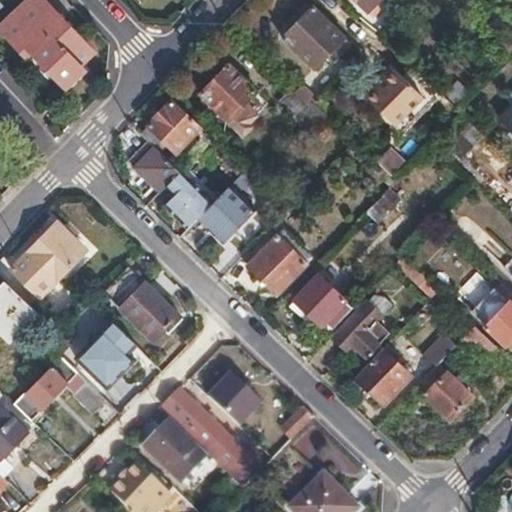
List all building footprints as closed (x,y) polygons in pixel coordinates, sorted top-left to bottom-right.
[(54,24),(30,0),(29,0),(0,29),(0,31),(25,57),(30,52),(66,88),(83,71),(78,66),(82,61),(81,42),(59,19),(54,24)] [(41,0),(30,0),(54,24),(59,19),(41,0)] [(374,4),(362,18),(380,34),(391,18),(374,4)] [(314,8),(284,39),(315,68),(345,37),(314,8)] [(229,66),(200,95),(243,136),(250,129),(247,125),(255,117),(243,105),(257,92),(229,66)] [(383,83),(368,98),(395,125),(423,96),(392,67),(381,78),(383,83)] [(310,106),(292,89),(281,101),(298,118),(310,106)] [(173,103),(149,127),(168,146),(176,154),(194,136),(199,140),(199,146),(203,150),(214,140),(201,128),(200,130),(173,103)] [(511,108),(502,119),(511,128),(511,108)] [(466,123),(444,145),(459,159),(480,137),(466,123)] [(149,127),(142,134),(150,143),(161,153),(168,146),(149,127)] [(161,153),(150,143),(144,150),(150,155),(147,158),(141,152),(131,163),(161,193),(165,188),(181,173),(161,153)] [(398,181),(387,171),(381,178),(391,188),(398,181)] [(182,172),(181,173),(165,188),(174,197),(165,207),(188,229),(197,219),(213,203),(182,172)] [(231,185),(213,203),(197,219),(211,232),(215,229),(227,239),(257,210),(231,185)] [(390,189),(367,211),(379,223),(402,200),(390,189)] [(62,219),(12,270),(41,298),(91,246),(62,219)] [(271,229),(242,259),(279,295),(309,265),(271,229)] [(406,256),(398,264),(434,299),(441,291),(406,256)] [(128,265),(104,290),(154,340),(179,316),(128,265)] [(296,301),(329,334),(354,308),(321,276),(296,301)] [(43,316),(6,282),(0,288),(0,330),(9,339),(19,330),(24,335),(43,316)] [(511,339),(511,300),(510,302),(494,288),(472,312),(507,345),(511,339)] [(356,347),(371,362),(384,349),(386,348),(381,342),(390,333),(377,320),(382,315),(369,302),(334,337),(350,353),(356,347)] [(104,330),(76,358),(107,388),(135,360),(128,354),(136,346),(118,327),(110,335),(104,330)] [(496,347),(476,327),(465,339),(485,359),(496,347)] [(436,367),(440,364),(458,346),(446,334),(425,355),(436,367)] [(47,351),(58,361),(62,357),(74,345),(63,335),(47,351)] [(371,362),(356,377),(384,404),(412,376),(384,349),(371,362)] [(58,361),(16,405),(26,414),(31,420),(78,373),(62,357),(58,361)] [(436,367),(418,386),(426,394),(425,395),(450,420),(473,397),(440,364),(436,367)] [(234,371),(209,397),(240,426),(265,400),(234,371)] [(107,402),(85,379),(73,390),(96,414),(107,402)] [(181,390),(164,407),(247,487),(274,459),(264,450),(250,435),(240,426),(209,397),(206,394),(191,400),(181,390)] [(0,399),(0,403),(18,421),(26,414),(16,405),(5,395),(0,399)] [(0,403),(0,459),(1,460),(29,432),(18,421),(0,403)] [(313,417),(302,407),(279,430),(291,441),(313,417)] [(208,456),(165,415),(157,423),(163,429),(144,448),(181,482),(208,456)] [(120,483),(111,492),(132,511),(155,511),(171,495),(138,464),(129,473),(126,477),(120,483)] [(120,483),(126,477),(129,473),(126,470),(117,480),(120,483)] [(0,474),(0,490),(8,482),(0,474)] [(324,475),(290,508),(293,511),(353,511),(357,508),(324,475)]
